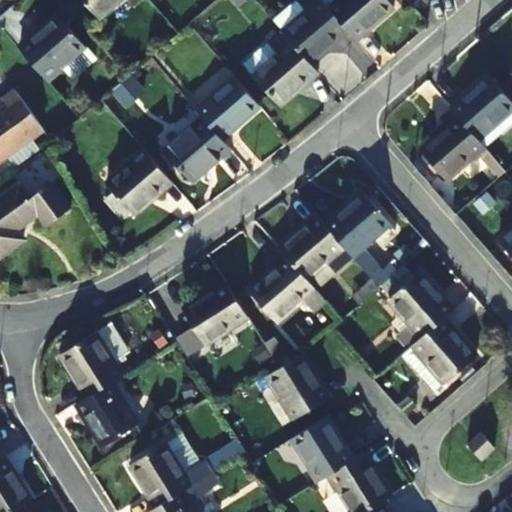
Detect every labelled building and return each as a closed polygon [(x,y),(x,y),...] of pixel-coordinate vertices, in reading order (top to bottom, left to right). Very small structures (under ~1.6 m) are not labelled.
[(84,0),(100,17),(119,0),(84,0)] [(322,0),(317,0),(282,30),(310,62),(349,30),(322,0)] [(322,0),(349,30),(357,39),(393,7),(387,0),(322,0)] [(86,46),(58,14),(18,48),(46,80),(86,46)] [(310,62),(282,30),(281,29),(268,40),(267,39),(243,60),(280,106),(319,72),(310,62)] [(203,117),(222,139),(261,106),(233,75),(194,107),(203,117)] [(450,107),(451,108),(477,139),(511,109),(511,102),(488,75),(450,107)] [(42,128),(17,89),(3,99),(7,106),(0,110),(0,158),(4,156),(13,169),(38,151),(28,138),(42,128)] [(477,139),(451,108),(440,118),(448,127),(420,150),(447,182),(486,149),(477,139)] [(230,149),(222,139),(203,117),(165,149),(191,182),(230,149)] [(172,181),(145,150),(106,183),(133,215),(172,181)] [(68,206),(51,182),(29,197),(18,183),(0,196),(0,255),(24,238),(17,228),(38,213),(45,223),(68,206)] [(362,191),(324,224),(352,257),(390,223),(362,191)] [(316,215),(278,248),(314,289),(352,257),(324,224),(316,215)] [(511,228),(498,241),(511,256),(511,228)] [(323,300),(314,289),(278,248),(267,258),(275,267),(247,290),(276,321),(302,300),(311,309),(323,300)] [(421,337),(443,318),(453,310),(418,272),(388,299),(421,337)] [(163,322),(185,357),(247,318),(225,283),(163,322)] [(476,356),(443,318),(421,337),(412,345),(444,383),(476,356)] [(86,397),(111,381),(122,374),(96,332),(60,355),(86,397)] [(283,352),(273,337),(263,342),(273,358),(283,352)] [(328,396),(301,354),(279,367),(266,376),(292,418),(328,396)] [(111,381),(86,397),(75,404),(102,446),(138,424),(111,381)] [(327,474),(352,459),(326,417),(290,439),(317,481),(327,474)] [(494,448),(480,432),(476,437),(467,445),(482,461),(494,448)] [(233,451),(226,438),(213,445),(221,458),(233,451)] [(155,507),(180,491),(191,485),(165,443),(129,465),(155,507)] [(327,474),(351,511),(362,511),(379,501),(391,495),(364,452),(352,459),(327,474)] [(0,511),(12,511),(22,506),(31,501),(4,457),(0,459),(0,511)] [(192,511),(180,491),(155,507),(147,511),(192,511)] [(386,511),(379,501),(362,511),(386,511)]
